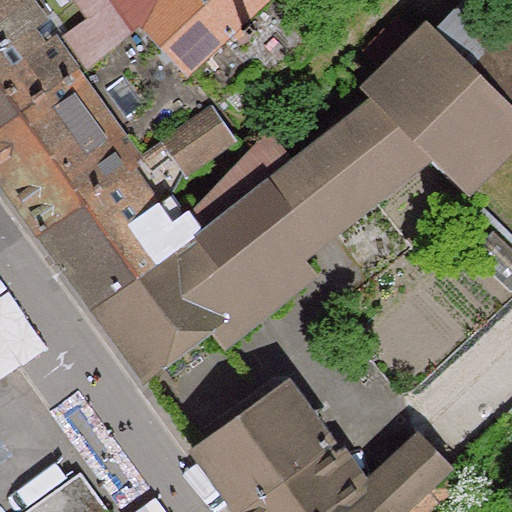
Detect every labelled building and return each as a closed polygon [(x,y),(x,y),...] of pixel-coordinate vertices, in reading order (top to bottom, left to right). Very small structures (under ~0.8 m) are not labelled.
[(0,0),(0,45),(45,13),(35,0),(0,0)] [(0,175),(40,232),(144,157),(168,137),(212,107),(192,71),(196,67),(140,11),(154,0),(153,0),(35,0),(45,13),(0,45),(0,175)] [(196,67),(266,0),(153,0),(154,0),(140,11),(196,67)] [(266,0),(196,67),(223,96),(250,70),(269,88),(319,41),(279,0),(266,0)] [(431,37),(511,120),(511,19),(493,0),(467,0),(441,27),(431,37)] [(453,184),(511,123),(511,120),(431,37),(368,101),(424,156),(453,184)] [(192,71),(212,107),(223,96),(196,67),(192,71)] [(194,233),(95,308),(146,378),(210,328),(224,345),(313,272),(301,255),(424,156),(368,101),(289,160),(194,233)] [(212,107),(168,137),(186,161),(228,129),(212,107)] [(144,157),(172,193),(186,161),(168,137),(144,157)] [(144,157),(40,232),(69,272),(166,199),(170,201),(194,233),(289,160),(271,138),(190,218),(172,193),(144,157)] [(75,280),(95,308),(194,233),(170,201),(166,199),(69,272),(75,280)] [(466,452),(511,408),(511,375),(492,395),(495,400),(482,413),(477,406),(474,407),(448,431),(448,433),(466,452)] [(402,511),(442,475),(449,468),(418,435),(357,492),(287,391),(284,389),(197,450),(241,511),(402,511)] [(109,511),(82,474),(29,511),(109,511)] [(402,511),(441,511),(444,510),(439,502),(439,500),(451,487),(442,475),(402,511)]
